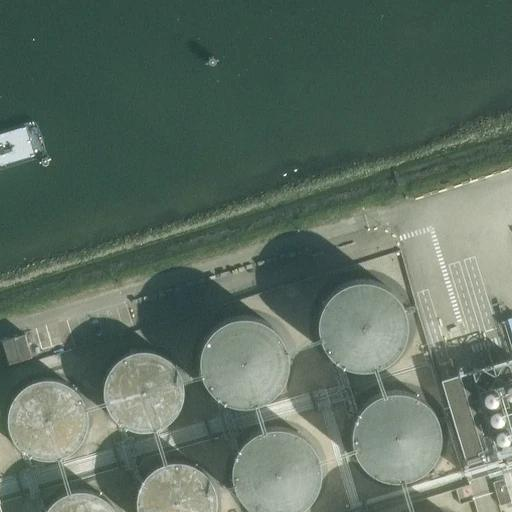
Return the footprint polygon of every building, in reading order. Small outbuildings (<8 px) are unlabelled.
[(304,341),(314,356),(329,365),(346,369),(363,365),(377,356),(387,341),(390,324),(387,307),(377,293),(362,283),(345,280),(328,283),(314,293),(304,307),(301,325),(304,341)] [(179,382),(189,396),(203,406),(220,409),(237,406),(252,396),(261,381),(264,364),(261,347),(251,333),(237,324),(220,320),(203,324),(188,333),(179,348),(175,365),(179,382)] [(6,341),(11,359),(31,353),(26,335),(6,341)] [(121,433),(136,433),(151,428),(163,417),(169,403),(170,387),(164,373),(154,361),(139,354),(124,354),(109,359),(97,370),(91,384),(90,400),(96,415),(106,426),(121,433)] [(511,359),(458,376),(441,381),(470,479),(511,466),(511,359)] [(0,451),(13,458),(29,458),(44,453),(55,442),(62,428),(62,412),(57,397),(46,386),(32,379),(16,379),(1,384),(0,385),(0,451)] [(340,454),(350,469),(364,478),(381,482),(398,478),(413,469),(422,454),(426,437),(422,420),(412,406),(398,396),(381,393),(364,396),(349,406),(340,420),(337,437),(340,454)] [(215,499),(223,511),(288,511),(297,498),(300,481),(297,464),(287,450),(273,440),(256,437),(239,440),(224,450),(215,465),(211,482),(215,499)] [(208,511),(209,503),(203,488),(193,477),(178,470),(163,469),(148,475),(136,485),(130,500),(129,511),(208,511)] [(104,511),(97,504),(83,497),(67,497),(53,502),(42,511),(104,511)]
